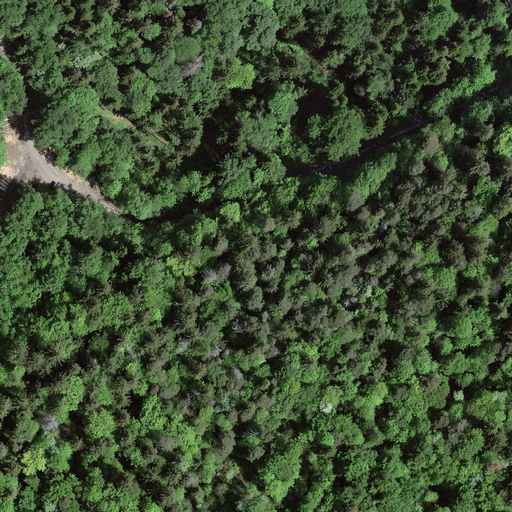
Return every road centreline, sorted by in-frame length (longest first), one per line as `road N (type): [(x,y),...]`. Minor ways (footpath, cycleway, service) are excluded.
road 1 (unclassified): [(511,82),(341,158),(184,215),(130,221),(83,199)]
road 2 (track): [(511,380),(373,448),(312,511)]
road 3 (track): [(0,44),(22,78),(27,131),(39,155)]
